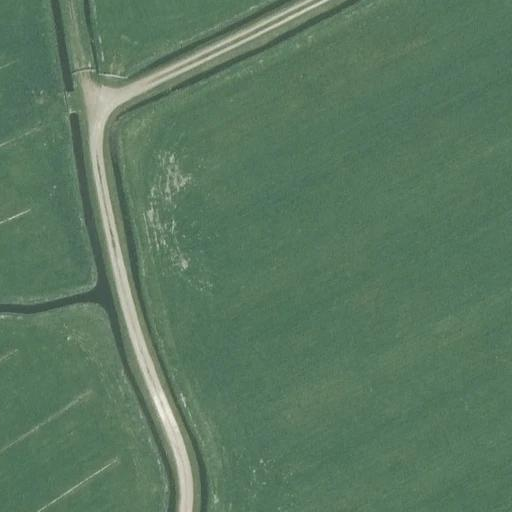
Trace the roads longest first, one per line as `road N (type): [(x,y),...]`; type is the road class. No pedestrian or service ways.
road 1 (track): [(186,511),(191,491),(128,305),(107,212),(101,129),(108,105),(334,0)]
road 2 (track): [(75,0),(84,71),(105,116)]
